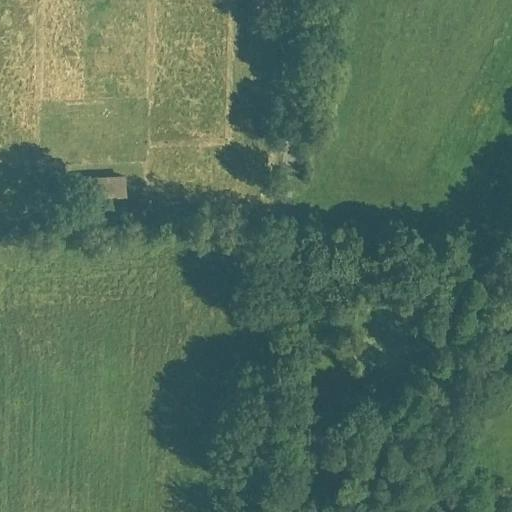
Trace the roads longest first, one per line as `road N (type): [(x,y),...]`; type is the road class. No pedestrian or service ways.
road 1 (residential): [(259,511),(300,0)]
road 2 (track): [(360,511),(511,242)]
road 3 (unknown): [(0,215),(284,200)]
